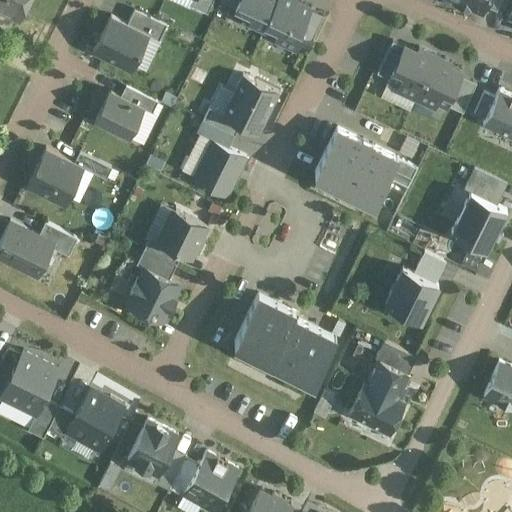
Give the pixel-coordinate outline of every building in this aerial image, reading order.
[(24,0),(0,0),(0,2),(18,11),(19,11),(24,0)] [(238,0),(235,8),(251,15),(248,22),(264,29),(277,0),(238,0)] [(277,0),(264,29),(265,29),(267,25),(278,31),(276,37),(276,39),(295,48),(295,45),(296,45),(296,48),(304,31),(301,29),(312,6),(298,0),(277,0)] [(455,0),(455,2),(470,8),(470,6),(481,11),(485,4),(486,0),(455,0)] [(486,0),(485,4),(496,9),(500,0),(486,0)] [(18,11),(0,2),(0,24),(9,29),(18,11)] [(124,19),(110,12),(93,47),(134,66),(150,31),(161,35),(167,21),(131,5),(124,19)] [(417,50),(404,44),(388,80),(398,85),(396,89),(415,98),(435,54),(418,47),(417,50)] [(435,54),(415,98),(434,106),(436,102),(447,107),(463,71),(450,65),(452,62),(441,57),(435,54)] [(221,113),(255,131),(276,90),(243,72),(221,113)] [(105,88),(92,116),(130,134),(144,105),(153,109),(159,97),(123,81),(117,94),(105,88)] [(511,93),(498,87),(482,122),(506,132),(505,132),(511,135),(511,93)] [(413,161),(335,125),(315,169),(371,196),(383,170),(405,180),(413,161)] [(212,138),(192,178),(222,192),(227,195),(247,155),(212,138)] [(69,158),(39,144),(22,182),(63,200),(80,164),(103,175),(109,163),(74,147),(69,158)] [(470,189),(450,229),(488,248),(508,207),(497,202),(507,182),(473,166),(463,186),(470,189)] [(143,232),(138,242),(173,259),(177,248),(195,257),(211,225),(165,203),(150,235),(143,232)] [(194,204),(192,213),(211,218),(213,208),(194,204)] [(46,241),(64,250),(72,234),(38,217),(32,231),(2,216),(0,219),(0,255),(32,271),(46,241)] [(165,274),(173,259),(138,242),(129,260),(136,263),(118,301),(158,320),(177,280),(165,274)] [(416,317),(441,258),(415,248),(407,268),(395,263),(379,301),(416,317)] [(339,336),(258,295),(234,344),(314,385),(339,336)] [(410,352),(375,335),(340,409),(389,431),(405,397),(398,393),(404,382),(397,379),(410,352)] [(31,426),(45,400),(32,394),(48,363),(13,345),(0,370),(0,400),(19,410),(12,425),(28,433),(31,426)] [(511,368),(499,363),(483,398),(511,411),(511,368)] [(93,448),(117,401),(73,378),(58,407),(45,400),(31,426),(48,435),(52,427),(93,448)] [(158,472),(171,446),(178,432),(147,416),(127,457),(158,472)] [(171,446),(158,472),(154,479),(169,486),(169,485),(185,452),(171,446)] [(199,460),(182,491),(183,491),(214,508),(238,466),(206,448),(199,460)] [(183,491),(182,491),(199,460),(185,452),(169,485),(182,492),(183,491)] [(263,485),(249,511),(287,511),(293,501),(263,485)]
